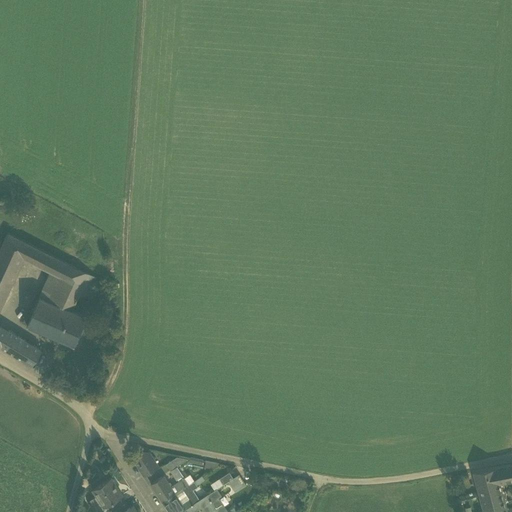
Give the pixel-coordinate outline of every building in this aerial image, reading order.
[(72,310),(79,294),(89,273),(8,232),(0,247),(0,326),(1,325),(0,324),(0,309),(24,258),(51,271),(40,296),(72,310)] [(96,277),(89,273),(79,294),(87,297),(96,277)] [(27,324),(74,344),(86,316),(72,310),(40,296),(31,315),(27,324)] [(22,322),(27,324),(31,315),(27,313),(22,322)] [(0,344),(9,330),(1,325),(0,326),(0,344)] [(0,344),(0,345),(32,365),(41,349),(9,330),(0,344)] [(133,457),(144,473),(157,465),(149,452),(142,451),(133,457)] [(166,463),(170,470),(177,466),(188,458),(177,456),(166,463)] [(500,482),(511,479),(511,463),(496,466),(500,482)] [(170,470),(177,480),(178,479),(183,475),(177,466),(170,470)] [(484,511),(508,511),(500,482),(496,466),(473,471),(484,511)] [(223,484),(229,480),(233,478),(229,472),(219,478),(222,483),(223,484)] [(194,481),(196,484),(205,478),(202,474),(194,480),(194,481)] [(239,474),(233,478),(229,480),(236,490),(245,484),(239,474)] [(150,483),(162,501),(175,492),(171,486),(164,475),(150,483)] [(179,481),(171,486),(175,492),(182,488),(189,483),(188,483),(187,482),(184,476),(183,475),(178,479),(179,481)] [(97,495),(105,506),(107,504),(119,496),(122,495),(110,477),(93,488),(97,495)] [(222,483),(219,478),(211,483),(214,489),(222,483)] [(199,499),(192,489),(189,484),(189,483),(182,488),(188,497),(192,504),(199,499)] [(175,492),(182,502),(188,497),(182,488),(175,492)] [(192,504),(186,508),(188,511),(192,511),(202,506),(205,511),(220,511),(226,509),(218,497),(221,495),(216,488),(199,499),(192,504)] [(162,501),(169,511),(179,511),(186,508),(182,502),(175,492),(162,501)] [(91,499),(98,510),(99,510),(105,506),(97,495),(91,499)] [(107,504),(110,509),(111,509),(123,501),(119,496),(107,504)] [(121,511),(127,509),(124,503),(112,511),(110,511),(121,511)] [(234,503),(226,509),(227,511),(233,511),(238,509),(234,503)]
